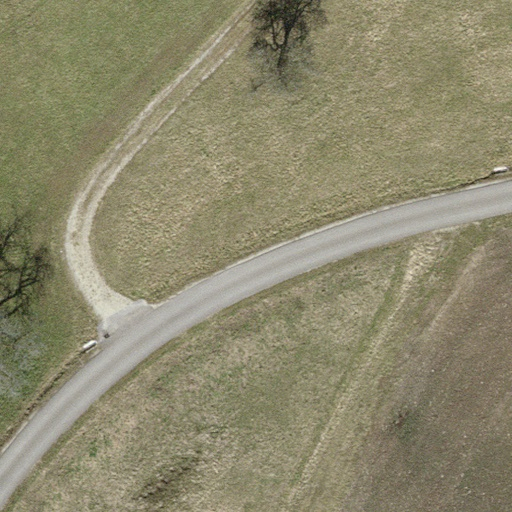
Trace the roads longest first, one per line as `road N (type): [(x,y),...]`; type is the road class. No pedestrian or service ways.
road 1 (unclassified): [(511,196),(329,246),(191,307),(89,382),(0,484)]
road 2 (track): [(136,344),(78,253),(98,186),(274,0)]
